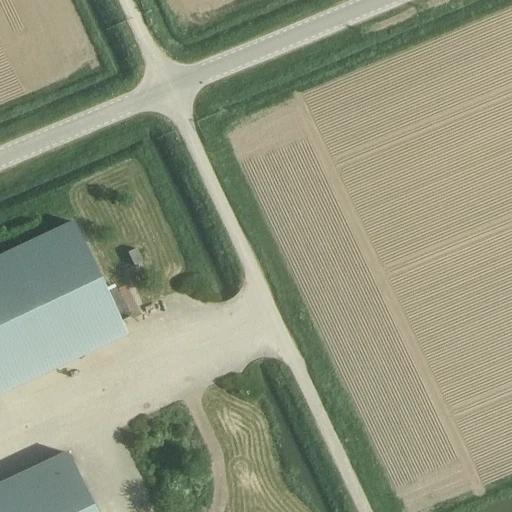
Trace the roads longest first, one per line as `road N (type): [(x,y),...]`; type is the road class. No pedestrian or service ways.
road 1 (unclassified): [(363,511),(167,94)]
road 2 (unclassified): [(394,0),(167,94)]
road 3 (unclassified): [(167,94),(0,160)]
